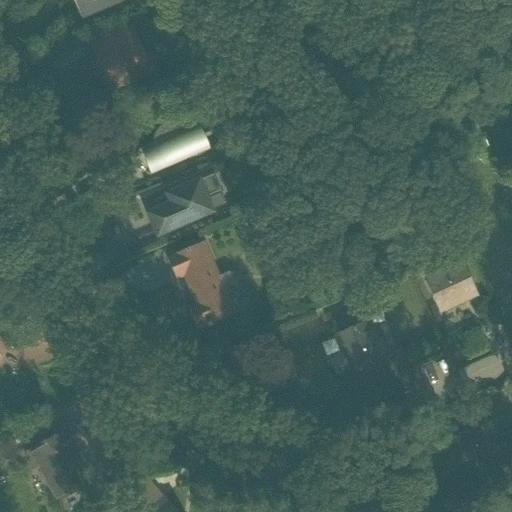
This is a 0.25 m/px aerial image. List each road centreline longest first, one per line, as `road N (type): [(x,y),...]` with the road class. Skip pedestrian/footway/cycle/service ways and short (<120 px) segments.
road 1 (residential): [(302,464),(178,434),(126,380),(0,130)]
road 2 (residential): [(302,464),(342,432),(511,361)]
